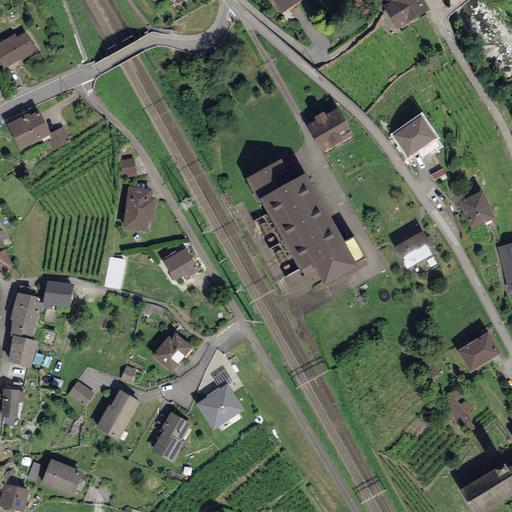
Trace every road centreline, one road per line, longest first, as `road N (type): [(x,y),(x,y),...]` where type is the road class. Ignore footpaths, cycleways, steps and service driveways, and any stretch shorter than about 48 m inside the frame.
road 1 (unclassified): [(355,511),(138,148),(80,78)]
road 2 (residential): [(229,2),(392,154),(511,349)]
road 3 (residential): [(229,2),(209,43),(151,40),(80,78)]
